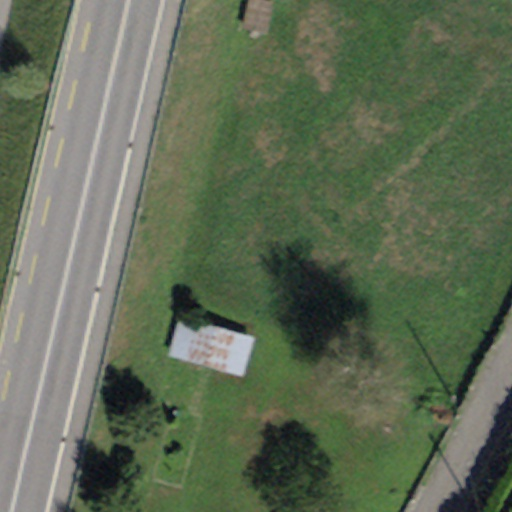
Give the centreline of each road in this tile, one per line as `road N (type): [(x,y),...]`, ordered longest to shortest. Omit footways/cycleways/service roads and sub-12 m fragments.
road 1 (secondary): [(128,0),(13,511)]
road 2 (residential): [(437,511),(511,362)]
